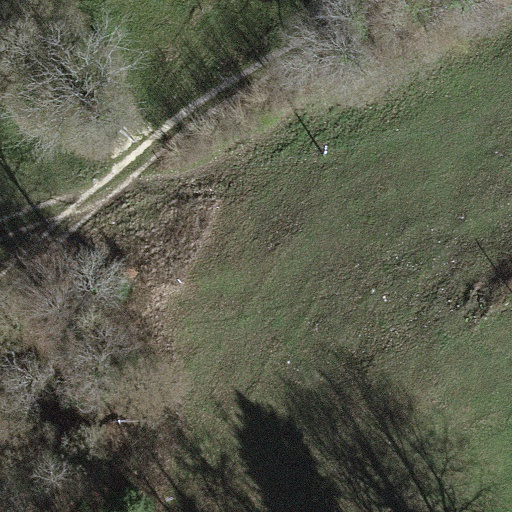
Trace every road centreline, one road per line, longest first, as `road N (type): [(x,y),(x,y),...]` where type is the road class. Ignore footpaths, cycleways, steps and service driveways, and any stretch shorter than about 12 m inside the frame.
road 1 (track): [(0,227),(97,193),(245,80),(396,0)]
road 2 (track): [(0,284),(97,193)]
